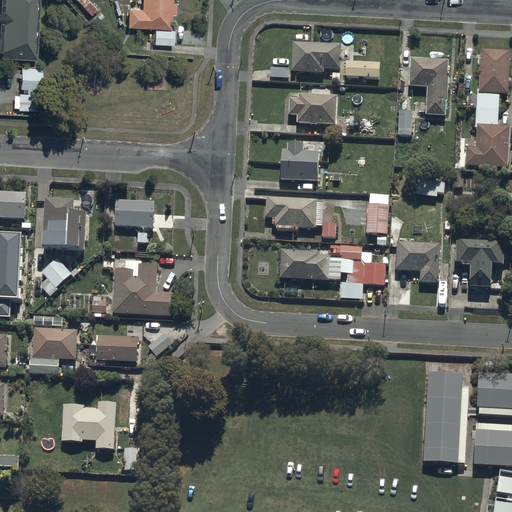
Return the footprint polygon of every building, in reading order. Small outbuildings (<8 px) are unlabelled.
[(38,0),(3,0),(3,8),(0,7),(0,14),(2,15),(0,52),(35,54),(38,0)] [(141,0),(141,6),(128,6),(127,24),(171,26),(171,12),(175,12),(176,0),(172,0),(171,0),(141,0)] [(174,29),(155,28),(155,43),(174,44),(174,29)] [(342,46),(293,43),(291,72),(324,74),(324,70),(341,71),(342,46)] [(510,52),(481,50),(479,94),(508,95),(510,52)] [(448,61),(411,59),(409,86),(427,87),(426,116),(446,117),(448,61)] [(380,66),(345,64),(345,78),(379,80),(380,66)] [(42,68),(21,67),(21,72),(18,72),(17,76),(21,77),(20,88),(27,88),(27,93),(19,93),(19,94),(14,94),(14,107),(18,107),(18,109),(35,109),(35,106),(41,107),(42,68)] [(289,69),(265,69),(265,80),(289,80),(289,69)] [(298,116),(297,124),(336,126),(337,97),(299,95),(299,100),(290,99),(289,116),(298,116)] [(411,138),(412,113),(399,113),(398,138),(411,138)] [(508,169),(510,127),(477,125),(476,149),(467,148),(466,166),(508,169)] [(287,143),(287,151),(282,151),(281,181),(318,182),(319,153),(303,152),(304,144),(287,143)] [(444,184),(417,182),(416,197),(437,199),(437,194),(443,195),(444,184)] [(28,195),(0,193),(0,215),(26,218),(28,195)] [(388,197),(369,196),(367,236),(377,236),(377,247),(386,247),(388,197)] [(317,201),(267,198),(266,218),(276,218),(275,227),(316,229),(317,201)] [(74,202),(46,200),(45,251),(82,252),(82,225),(87,225),(87,214),(74,214),(74,202)] [(156,204),(116,201),(114,227),(154,230),(156,204)] [(450,239),(451,214),(441,214),(441,221),(445,221),(444,239),(450,239)] [(0,298),(20,299),(24,236),(0,234),(0,298)] [(440,245),(398,243),(396,272),(421,273),(420,284),(438,284),(440,245)] [(505,245),(457,243),(456,264),(470,265),(469,289),(491,290),(492,266),(504,266),(505,245)] [(320,253),(282,251),(280,279),(329,282),(330,257),(320,256),(320,253)] [(55,257),(40,270),(57,289),(72,276),(55,257)] [(115,271),(113,315),(171,318),(172,295),(156,294),(158,267),(143,266),(143,262),(126,261),(126,272),(115,271)] [(386,266),(349,263),(347,284),(385,287),(386,266)] [(107,303),(94,303),(93,315),(107,316),(107,303)] [(36,318),(36,327),(62,328),(63,319),(36,318)] [(76,331),(34,328),(33,358),(75,361),(76,331)] [(149,348),(157,358),(174,346),(166,335),(149,348)] [(89,347),(96,347),(96,363),(138,364),(139,339),(98,338),(98,339),(90,339),(89,347)] [(31,361),(31,376),(59,376),(59,362),(31,361)] [(462,369),(430,368),(426,459),(458,461),(462,369)] [(511,376),(478,374),(477,416),(511,417),(511,376)] [(115,453),(117,405),(99,405),(99,411),(85,411),(85,408),(64,407),(62,444),(83,445),(83,443),(97,443),(96,452),(115,453)] [(511,433),(474,431),(472,467),(511,469),(511,433)] [(136,472),(137,451),(124,451),(124,472),(136,472)] [(0,457),(0,467),(19,468),(19,458),(0,457)] [(479,497),(481,477),(473,476),(471,496),(479,497)] [(511,511),(511,480),(498,479),(493,511),(511,511)]
